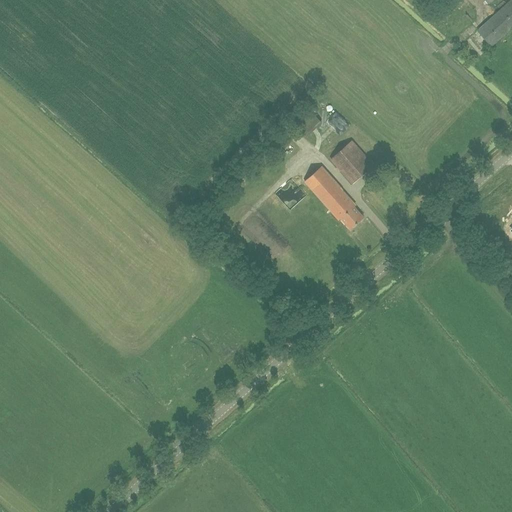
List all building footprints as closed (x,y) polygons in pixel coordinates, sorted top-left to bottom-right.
[(511,0),(485,0),(489,3),(492,0),(511,0),(477,31),(491,46),(511,27),(511,0)] [(342,134),(351,124),(336,111),(327,121),(342,134)] [(307,138),(322,124),(311,112),(297,125),(307,138)] [(282,152),(291,143),(284,137),(276,146),(282,152)] [(352,184),(373,166),(351,141),(330,160),(352,184)] [(277,179),(284,174),(275,163),(269,168),(277,179)] [(350,230),(363,218),(354,207),(355,205),(321,167),(305,182),(339,220),(340,219),(350,230)] [(288,194),(285,199),(295,205),(298,201),(288,194)]
